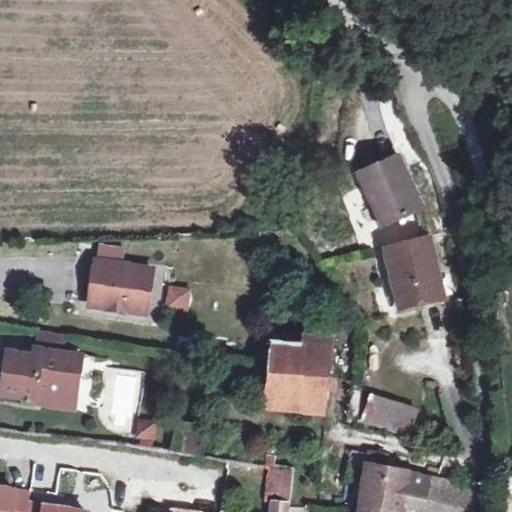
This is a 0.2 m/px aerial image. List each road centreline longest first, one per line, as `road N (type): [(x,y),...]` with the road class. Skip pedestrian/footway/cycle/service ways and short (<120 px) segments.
road 1 (unclassified): [(420,68),(421,125),(468,290),(485,439),(479,511)]
road 2 (track): [(333,0),(448,87),(511,239)]
